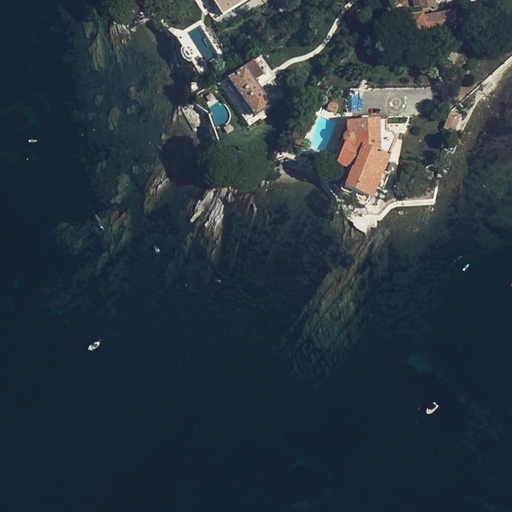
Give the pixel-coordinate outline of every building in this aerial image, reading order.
[(215,0),(222,11),(231,4),(233,7),(244,0),(215,0)] [(408,17),(410,35),(436,31),(453,28),(450,11),(408,17)] [(254,82),(269,71),(258,57),(227,79),(254,116),(271,104),(259,88),(254,82)] [(274,78),(269,71),(254,82),(259,88),(274,78)] [(331,104),(329,109),(337,112),(339,108),(339,107),(339,105),(336,103),(334,103),(331,104)] [(461,120),(460,120),(451,115),(444,130),(454,135),(461,120)] [(355,194),(367,199),(370,200),(375,189),(389,195),(396,177),(383,173),(389,157),(388,156),(395,139),(393,135),(389,134),(387,130),(387,120),(348,120),(348,130),(345,131),(343,133),(342,136),(342,138),(344,141),(346,142),(337,161),(352,167),(343,189),(355,194)] [(344,183),(331,168),(325,175),(337,189),(344,183)] [(366,201),(367,199),(355,194),(354,197),(355,200),(357,203),(360,204),(363,203),(366,201)]
